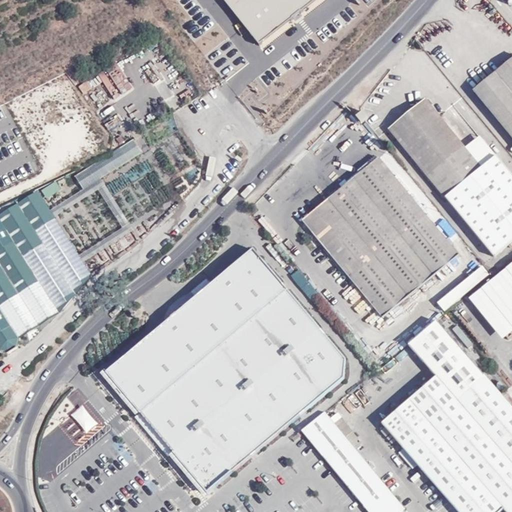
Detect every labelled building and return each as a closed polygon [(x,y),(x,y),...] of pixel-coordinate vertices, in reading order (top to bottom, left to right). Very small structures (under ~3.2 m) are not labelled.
[(223,0),(259,46),(317,0),(223,0)] [(511,140),(511,60),(473,92),(511,140)] [(511,239),(511,176),(496,157),(482,169),(466,149),(425,100),(387,131),(411,161),(491,257),(511,239)] [(363,121),(356,128),(360,132),(368,126),(363,121)] [(482,169),(496,157),(480,138),(466,149),(482,169)] [(0,357),(3,361),(22,349),(19,343),(39,330),(58,318),(42,292),(134,234),(101,181),(142,156),(133,143),(76,179),(84,193),(68,202),(55,182),(15,202),(18,206),(0,217),(0,357)] [(457,253),(378,159),(302,223),(381,316),(457,253)] [(208,495),(296,421),(345,380),(346,361),(254,251),(213,285),(196,299),(106,375),(208,495)] [(511,263),(468,298),(500,340),(511,331),(511,263)] [(479,271),(486,279),(489,276),(483,268),(479,271)] [(438,304),(445,312),(486,279),(479,271),(438,304)] [(196,299),(213,285),(206,281),(191,294),(196,299)] [(511,511),(511,409),(437,322),(409,346),(436,378),(381,425),(456,511),(500,511),(502,510),(504,511),(511,511)] [(457,340),(464,335),(457,325),(450,330),(457,340)] [(402,511),(405,509),(326,413),(303,432),(368,511),(402,511)]
